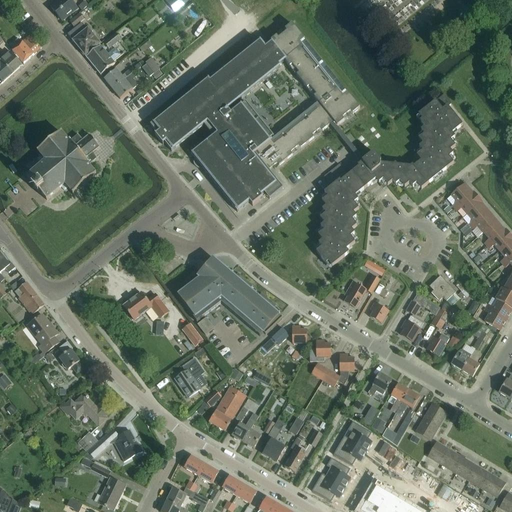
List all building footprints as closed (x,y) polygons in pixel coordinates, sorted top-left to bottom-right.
[(62,21),(70,15),(77,9),(70,0),(59,0),(58,1),(50,7),(62,21)] [(180,0),(168,0),(166,2),(174,12),(184,5),(180,0)] [(467,25),(477,18),(470,10),(461,17),(467,25)] [(74,27),(82,21),(85,19),(80,14),(78,16),(70,22),(74,27)] [(0,30),(6,35),(11,29),(0,21),(0,30)] [(86,30),(81,24),(68,35),(85,56),(93,50),(100,44),(87,29),(86,30)] [(223,66),(211,76),(205,81),(202,83),(198,87),(150,125),(157,134),(155,135),(155,134),(154,135),(163,145),(163,144),(164,143),(171,151),(203,125),(213,137),(207,142),(192,153),(191,155),(192,156),(194,159),(194,160),(194,162),(194,163),(194,165),(195,166),(196,167),(198,168),(199,168),(200,168),(202,168),(209,177),(210,179),(218,188),(219,190),(227,199),(228,201),(236,211),(237,212),(239,211),(243,207),(245,206),(249,202),(252,206),(266,195),(269,200),(283,189),(269,170),(277,163),(279,165),(292,155),(290,153),(299,146),(301,148),(314,138),(312,135),(320,128),(322,131),(328,127),(329,125),(328,123),(331,120),(332,120),(337,126),(344,121),(342,118),(345,116),(351,112),(353,114),(360,108),(347,93),(343,96),(332,83),(321,69),(310,56),(300,43),(304,40),(292,24),(285,30),(287,32),(278,39),(277,37),(269,42),(271,44),(265,48),(259,41),(225,68),(223,66)] [(109,49),(121,39),(116,33),(104,43),(109,49)] [(41,48),(30,36),(22,43),(18,40),(15,42),(17,47),(12,51),(17,56),(23,64),(41,48)] [(143,53),(153,46),(149,41),(139,48),(143,53)] [(101,75),(108,69),(114,64),(113,62),(121,56),(116,49),(108,55),(100,46),(86,57),(101,75)] [(161,67),(168,63),(159,48),(152,53),(161,67)] [(22,65),(15,58),(10,52),(0,61),(0,60),(0,61),(11,75),(22,65)] [(145,63),(154,74),(160,69),(151,58),(145,63)] [(0,84),(11,75),(0,61),(0,84)] [(128,77),(133,73),(135,71),(132,68),(130,69),(124,73),(128,77)] [(112,73),(104,79),(112,90),(124,80),(128,77),(124,73),(121,76),(116,70),(112,73)] [(112,90),(120,99),(138,85),(133,79),(136,76),(133,73),(128,77),(124,80),(112,90)] [(146,77),(141,81),(144,86),(150,82),(146,77)] [(322,248),(316,252),(326,264),(328,262),(332,267),(349,253),(346,250),(355,243),(350,237),(354,233),(352,230),(357,226),(352,220),(356,217),(353,213),(359,209),(354,203),(358,200),(358,199),(355,196),(376,180),(379,183),(383,180),(388,186),(393,181),(396,185),(400,182),(404,187),(410,183),(412,187),(417,184),(421,189),(453,163),(449,158),(453,154),(450,151),(455,146),(451,141),(455,137),(452,134),(462,125),(463,125),(447,107),(451,104),(443,95),(418,115),(422,120),(420,122),(424,127),(421,130),(424,135),(418,139),(423,144),(419,147),(422,152),(417,156),(421,161),(414,167),(412,165),(410,167),(397,166),(395,164),(393,165),(381,164),(381,161),(374,153),(364,161),(355,150),(356,150),(356,149),(355,149),(341,133),(342,132),(341,131),(341,132),(331,120),(328,123),(337,135),(337,136),(338,135),(351,152),(351,153),(352,153),(361,163),(358,166),(357,164),(351,170),(353,172),(341,181),(340,180),(332,186),(324,193),(327,197),(322,202),(326,207),(322,210),(326,214),(320,218),(324,224),(321,227),(324,231),(318,235),(322,241),(319,243),(322,248)] [(69,142),(61,133),(38,152),(41,156),(37,159),(42,165),(27,177),(34,185),(33,186),(38,193),(40,191),(47,200),(62,187),(64,191),(68,188),(73,194),(96,174),(88,165),(97,158),(92,153),(99,147),(89,135),(82,140),(78,134),(69,142)] [(339,164),(324,177),(329,183),(331,186),(346,173),(339,164)] [(454,209),(473,193),(465,184),(451,195),(457,202),(452,206),(454,209)] [(467,214),(482,201),(474,192),(473,193),(454,209),(457,212),(462,208),(467,214)] [(471,227),(489,212),(481,203),(482,202),(482,201),(467,214),(473,221),(468,224),(471,227)] [(483,233),(497,221),(489,212),(471,227),(473,230),(478,227),(483,233)] [(487,246),(505,231),(505,230),(497,221),(483,233),(489,239),(481,246),(483,249),(487,246)] [(358,237),(364,232),(361,228),(354,232),(358,237)] [(469,228),(463,234),(466,237),(472,231),(469,228)] [(511,236),(506,229),(505,230),(505,231),(487,246),(489,249),(494,245),(499,252),(511,240),(511,236)] [(511,257),(511,240),(499,252),(505,258),(500,262),(503,265),(511,257)] [(9,265),(0,253),(0,273),(5,269),(9,273),(15,268),(11,263),(9,265)] [(511,266),(511,257),(503,265),(505,268),(510,264),(511,266)] [(185,289),(177,295),(197,322),(221,303),(260,336),(263,333),(265,334),(266,334),(277,324),(283,318),(282,318),(278,315),(280,312),(281,313),(282,313),(281,312),(261,295),(259,298),(250,291),(253,288),(238,275),(235,278),(231,274),(227,271),(224,269),(215,261),(213,259),(212,261),(209,264),(204,269),(202,272),(200,274),(199,275),(198,277),(199,278),(194,282),(197,285),(187,292),(185,289)] [(385,287),(391,277),(386,274),(380,284),(385,287)] [(371,294),(380,280),(373,276),(365,289),(367,290),(367,291),(371,294)] [(446,302),(456,292),(440,276),(429,287),(433,291),(431,293),(439,301),(442,297),(446,302)] [(511,277),(504,290),(503,290),(511,295),(511,277)] [(394,281),(387,287),(392,292),(399,286),(394,281)] [(18,298),(24,306),(37,296),(26,282),(18,289),(15,291),(19,297),(18,298)] [(356,309),(367,291),(367,290),(365,289),(353,282),(345,295),(348,297),(344,302),(356,309)] [(461,298),(467,292),(461,285),(458,288),(461,292),(458,295),(461,298)] [(504,290),(502,289),(495,300),(497,301),(497,300),(511,309),(511,295),(503,290),(504,290)] [(147,301),(141,293),(123,306),(134,321),(151,308),(160,319),(169,313),(166,309),(155,295),(147,301)] [(413,301),(413,302),(421,307),(420,307),(423,309),(424,308),(427,302),(417,295),(413,301)] [(37,296),(24,306),(32,315),(36,311),(44,305),(37,296)] [(507,320),(511,311),(511,309),(497,300),(497,301),(493,308),(488,305),(486,308),(507,320)] [(412,302),(406,311),(415,316),(420,307),(421,307),(413,302),(412,302)] [(382,324),(389,312),(375,303),(370,310),(373,312),(370,318),(382,324)] [(448,314),(452,308),(445,303),(440,310),(439,309),(431,325),(441,331),(450,315),(448,314)] [(489,314),(485,322),(500,331),(507,320),(486,308),(486,309),(484,311),(489,314)] [(50,326),(42,315),(34,321),(28,326),(42,345),(39,347),(44,354),(50,349),(58,343),(54,337),(58,334),(51,325),(50,326)] [(205,335),(214,328),(206,318),(197,325),(205,335)] [(449,325),(457,328),(460,322),(452,318),(449,325)] [(415,327),(405,321),(401,328),(404,330),(401,335),(413,342),(419,331),(425,334),(426,331),(421,328),(422,326),(418,323),(415,327)] [(482,332),(487,335),(490,329),(482,324),(472,334),(478,338),(482,332)] [(195,347),(202,342),(189,325),(183,331),(195,347)] [(300,330),(300,327),(292,327),(292,344),(307,344),(307,330),(300,330)] [(277,344),(279,345),(289,336),(282,328),(272,338),(277,344)] [(482,343),(487,335),(482,332),(478,338),(477,340),(482,343)] [(447,343),(449,339),(442,334),(438,341),(431,337),(428,343),(431,345),(427,351),(438,357),(447,343)] [(266,354),(277,344),(272,338),(261,348),(266,354)] [(477,351),(477,350),(482,343),(477,340),(473,348),(477,351)] [(324,344),(324,341),(316,341),(316,350),(309,350),(309,362),(323,362),(323,358),(331,358),(331,354),(330,344),(324,344)] [(73,367),(77,373),(82,370),(82,368),(78,362),(80,362),(71,350),(72,349),(68,342),(59,348),(60,350),(56,353),(63,363),(62,365),(65,369),(67,369),(68,370),(73,367)] [(451,365),(462,371),(469,359),(471,355),(461,350),(460,350),(451,365)] [(296,361),(300,355),(295,351),(291,358),(296,361)] [(49,362),(54,358),(49,353),(45,357),(49,362)] [(32,366),(42,359),(38,354),(28,362),(32,366)] [(354,373),(354,372),(354,358),(348,358),(348,355),(340,355),(339,365),(340,372),(340,377),(329,370),(323,381),(334,387),(337,381),(344,385),(348,380),(348,373),(354,373)] [(175,380),(188,398),(200,390),(194,380),(205,373),(195,358),(193,359),(193,360),(183,367),(186,372),(175,380)] [(472,377),(479,366),(469,359),(462,371),(472,377)] [(323,381),(329,370),(317,363),(311,374),(323,381)] [(174,375),(182,369),(180,365),(171,372),(174,375)] [(256,373),(253,379),(267,387),(270,380),(256,373)] [(373,385),(368,393),(373,396),(376,392),(383,395),(385,391),(389,394),(394,385),(391,382),(392,381),(379,373),(373,385)] [(511,400),(511,398),(511,382),(507,380),(499,393),(511,400)] [(391,397),(388,402),(393,405),(390,410),(396,414),(399,408),(409,391),(398,385),(393,393),(391,397)] [(225,432),(230,423),(246,397),(230,387),(209,423),(225,432)] [(210,407),(221,397),(215,391),(204,401),(210,407)] [(412,409),(419,397),(409,391),(399,408),(396,414),(400,416),(407,406),(412,409)] [(87,398),(83,395),(78,401),(80,403),(76,407),(71,401),(67,405),(65,403),(60,408),(68,415),(70,414),(76,420),(82,413),(85,417),(87,415),(98,426),(99,426),(106,419),(105,417),(111,411),(103,402),(96,408),(88,399),(89,398),(87,397),(87,398)] [(447,413),(432,405),(424,419),(439,427),(443,420),(442,419),(445,413),(447,414),(447,413)] [(241,422),(248,411),(243,408),(236,419),(241,422)] [(391,442),(397,446),(416,414),(410,410),(391,442)] [(283,429),(289,415),(282,412),(276,426),(283,429)] [(251,431),(258,417),(253,414),(245,427),(239,424),(232,436),(234,437),(233,438),(237,441),(238,440),(243,443),(250,430),(251,431)] [(297,419),(289,431),(296,435),(304,423),(297,419)] [(439,427),(424,419),(416,433),(430,441),(431,441),(430,441),(435,433),(434,433),(437,427),(439,428),(439,427)] [(268,435),(272,428),(275,424),(270,421),(264,432),(268,435)] [(353,431),(347,441),(366,452),(372,443),(368,440),(372,433),(353,422),(349,429),(353,431)] [(276,462),(282,453),(286,447),(275,441),(280,431),(274,427),(264,443),(268,445),(263,454),(276,462)] [(119,437),(116,435),(112,430),(89,454),(95,460),(110,445),(113,444),(123,462),(130,458),(142,452),(138,445),(137,445),(129,431),(119,437)] [(251,431),(250,430),(243,443),(248,446),(247,447),(251,449),(252,448),(254,449),(259,440),(261,437),(251,431)] [(314,448),(322,435),(315,431),(308,444),(314,448)] [(87,453),(98,442),(90,434),(78,445),(87,453)] [(295,473),(302,461),(301,461),(306,453),(297,448),(301,441),(296,438),(291,448),(295,451),(285,467),(295,473)] [(337,449),(333,455),(352,466),(356,460),(360,462),(366,452),(347,441),(341,451),(337,449)] [(442,448),(436,444),(437,443),(436,442),(427,458),(441,466),(450,451),(443,447),(442,448)] [(456,456),(450,452),(451,451),(450,451),(441,466),(455,474),(463,460),(464,461),(465,458),(460,455),(459,456),(456,455),(456,456)] [(388,466),(392,456),(386,454),(382,464),(388,466)] [(198,477),(205,464),(192,457),(185,469),(194,474),(198,477)] [(331,468),(325,478),(344,489),(350,479),(346,477),(350,470),(331,459),(327,466),(331,468)] [(469,464),(464,461),(463,460),(455,474),(469,482),(478,467),(470,463),(469,464)] [(107,478),(110,472),(94,464),(91,470),(107,478)] [(211,484),(213,481),(218,472),(205,464),(198,477),(211,484)] [(483,472),(477,469),(478,467),(469,482),(483,491),(491,477),(492,476),(491,475),(484,471),(483,472)] [(236,497),(243,485),(230,477),(225,485),(223,489),(236,497)] [(497,481),(491,477),(483,491),(497,499),(501,492),(506,484),(505,483),(505,484),(498,479),(497,481)] [(316,485),(312,492),(331,503),(335,496),(339,499),(344,489),(325,478),(320,487),(316,485)] [(121,494),(125,486),(110,479),(98,504),(113,511),(110,509),(113,502),(116,504),(120,498),(119,497),(121,494)] [(190,491),(194,485),(189,482),(185,488),(190,491)] [(381,483),(364,511),(366,511),(417,511),(383,491),(386,486),(381,483)] [(197,494),(201,488),(194,485),(190,491),(195,494),(196,494),(197,494)] [(249,505),(251,501),(257,492),(243,485),(236,497),(249,505)] [(180,508),(186,496),(182,494),(173,489),(167,501),(180,508)] [(215,503),(221,493),(216,489),(210,500),(215,503)] [(0,505),(0,506),(0,505),(0,511),(6,511),(7,511),(8,509),(11,500),(1,490),(0,492),(0,505)] [(475,499),(479,493),(473,490),(469,496),(475,499)] [(511,511),(511,497),(508,495),(509,494),(508,493),(503,502),(499,508),(504,511),(511,511)] [(199,511),(203,511),(209,500),(197,494),(196,494),(195,494),(192,501),(200,505),(198,511),(199,511)] [(277,511),(280,506),(267,498),(262,507),(258,511),(277,511)] [(39,502),(30,500),(30,502),(26,501),(25,506),(28,507),(28,508),(38,510),(39,502)] [(187,511),(180,508),(167,501),(161,511),(187,511)] [(228,511),(232,504),(227,501),(223,508),(228,511)]
